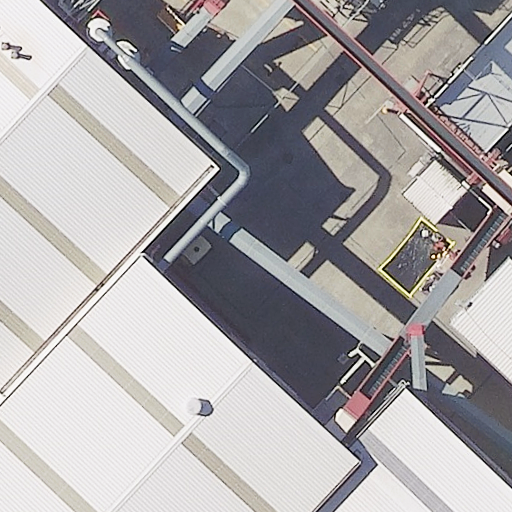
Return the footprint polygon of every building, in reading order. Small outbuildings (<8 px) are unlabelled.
[(215,158),(46,0),(0,0),(0,386),(139,240),(215,158)] [(511,18),(443,92),(503,148),(511,139),(511,18)] [(511,222),(447,293),(511,353),(511,222)] [(139,240),(0,386),(0,511),(277,511),(345,437),(139,240)] [(511,511),(511,487),(397,381),(345,437),(277,511),(511,511)]
